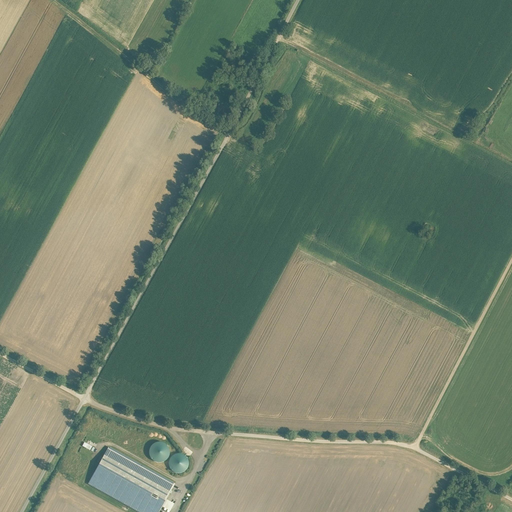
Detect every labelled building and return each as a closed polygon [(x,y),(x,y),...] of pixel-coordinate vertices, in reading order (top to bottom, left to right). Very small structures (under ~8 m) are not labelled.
[(92,447),(84,442),(82,446),(90,450),(92,447)] [(164,463),(169,446),(153,442),(148,459),(164,463)] [(158,511),(174,484),(108,448),(89,483),(140,511),(158,511)] [(188,467),(188,463),(188,459),(185,456),(182,454),(178,453),(175,454),(171,456),(169,460),(169,463),(169,467),(171,470),(175,473),(179,473),(182,473),(186,470),(188,467)] [(168,499),(163,507),(170,511),(174,504),(168,499)]
